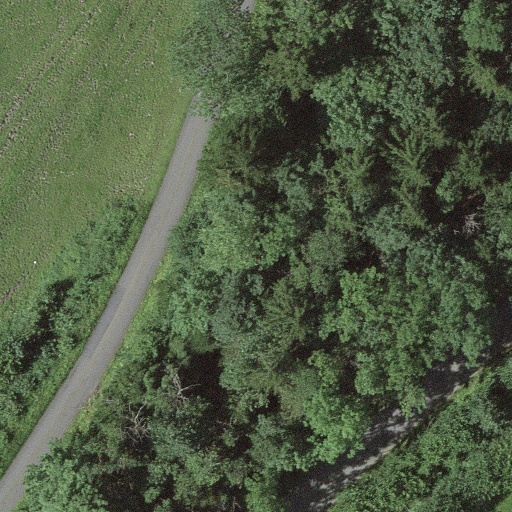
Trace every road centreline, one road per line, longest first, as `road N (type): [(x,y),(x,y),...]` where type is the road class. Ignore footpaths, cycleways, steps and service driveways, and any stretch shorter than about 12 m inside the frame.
road 1 (track): [(238,0),(138,288),(3,511)]
road 2 (unclassified): [(511,336),(312,511)]
